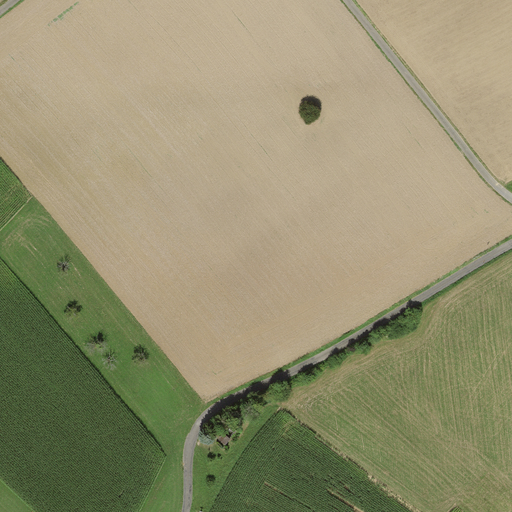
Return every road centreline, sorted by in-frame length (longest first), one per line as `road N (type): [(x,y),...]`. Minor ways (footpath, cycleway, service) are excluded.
road 1 (unclassified): [(511,241),(324,356),(214,407),(190,444),(183,511)]
road 2 (track): [(511,198),(486,179),(346,0)]
